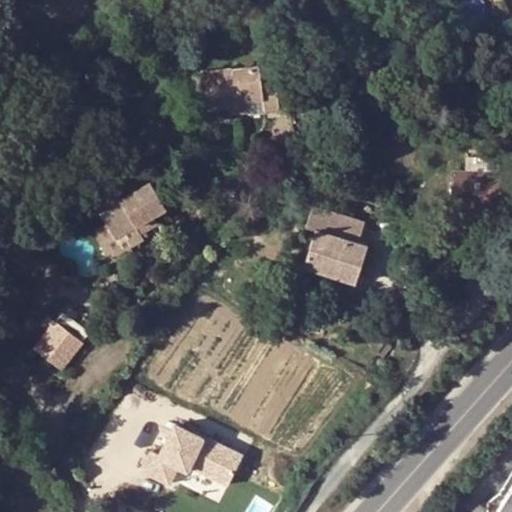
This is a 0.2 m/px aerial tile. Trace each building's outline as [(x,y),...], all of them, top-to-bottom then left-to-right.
[(361,58),(358,69),(372,72),(375,62),(361,58)] [(206,109),(224,107),(223,101),(247,99),(247,100),(263,98),(264,107),(279,106),(276,79),(261,81),(260,64),(202,71),(206,109)] [(154,69),(129,99),(144,112),(169,82),(154,69)] [(225,114),(249,112),(247,100),(247,99),(223,101),(224,107),(225,114)] [(127,132),(112,119),(95,139),(103,146),(110,152),(127,132)] [(91,160),(103,146),(95,139),(83,153),(91,160)] [(467,171),(500,172),(500,156),(467,156),(467,171)] [(511,172),(500,172),(467,171),(454,171),(453,209),(511,211),(511,172)] [(117,238),(136,226),(153,216),(167,208),(150,180),(121,197),(117,191),(96,203),(117,238)] [(64,187),(53,203),(65,211),(76,195),(64,187)] [(15,197),(0,216),(0,223),(9,230),(28,206),(15,197)] [(305,264),(355,280),(367,244),(358,241),(364,221),(314,205),(307,225),(317,228),(305,264)] [(153,216),(136,226),(142,234),(158,225),(153,216)] [(0,240),(1,241),(9,230),(0,223),(0,240)] [(349,299),(355,280),(305,264),(299,283),(349,299)] [(90,332),(63,310),(56,318),(83,340),(90,332)] [(41,321),(49,327),(55,320),(48,314),(41,321)] [(56,318),(55,320),(49,327),(35,345),(62,367),(83,340),(56,318)] [(220,504),(247,449),(179,416),(163,450),(153,445),(143,466),(220,504)] [(511,511),(511,494),(501,511),(511,511)]
